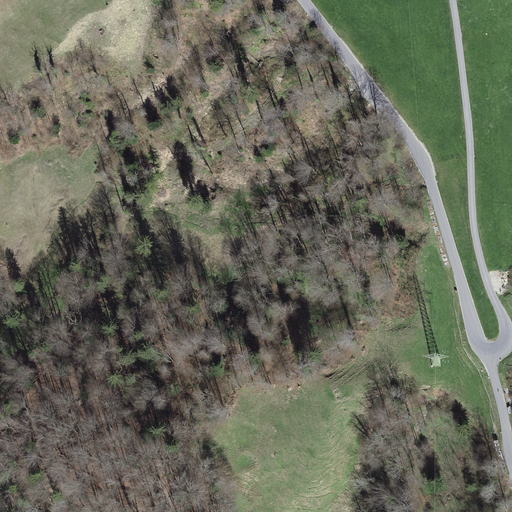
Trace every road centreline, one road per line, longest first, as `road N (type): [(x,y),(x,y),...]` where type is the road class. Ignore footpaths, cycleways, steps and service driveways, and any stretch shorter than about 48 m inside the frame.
road 1 (unclassified): [(489,356),(476,348),(425,157),(301,0)]
road 2 (unclassified): [(489,356),(505,345),(504,325),(474,243),(452,0)]
